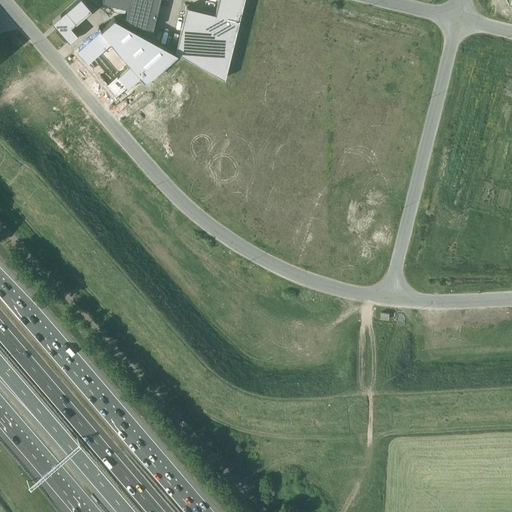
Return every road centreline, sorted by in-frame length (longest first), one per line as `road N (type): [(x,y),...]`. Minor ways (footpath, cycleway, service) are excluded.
road 1 (unclassified): [(4,0),(210,226),(281,270),(388,299)]
road 2 (motorway): [(194,511),(0,286)]
road 3 (unclassified): [(457,19),(388,299)]
road 4 (motorway): [(154,511),(0,331)]
road 5 (motorway): [(0,365),(125,511)]
road 6 (motorway): [(0,408),(90,511)]
road 7 (track): [(511,425),(376,438)]
road 8 (unclassified): [(388,299),(511,299)]
